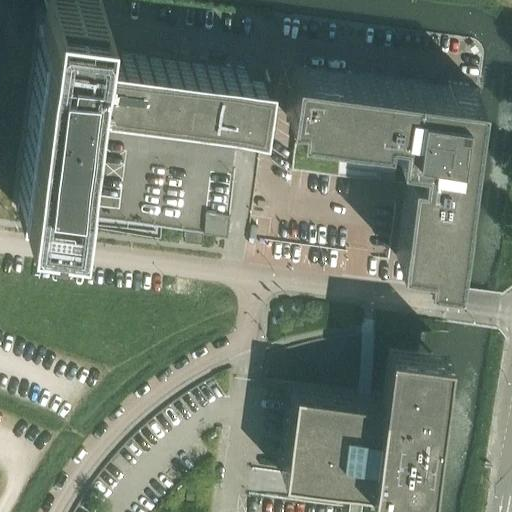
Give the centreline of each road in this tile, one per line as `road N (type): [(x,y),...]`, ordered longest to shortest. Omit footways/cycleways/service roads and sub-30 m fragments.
road 1 (unknown): [(251,143),(251,48),(228,26),(193,17),(146,19),(118,35),(102,128)]
road 2 (unclassified): [(52,511),(92,450),(143,394),(241,342),(253,275)]
road 3 (residential): [(253,275),(0,241)]
road 4 (residential): [(443,298),(253,275)]
